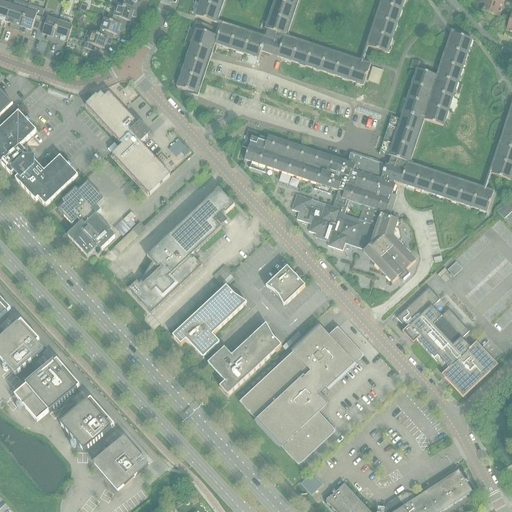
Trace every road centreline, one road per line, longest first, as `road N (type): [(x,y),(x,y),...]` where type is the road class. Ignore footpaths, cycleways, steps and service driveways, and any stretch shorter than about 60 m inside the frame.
road 1 (primary): [(278,511),(0,210)]
road 2 (primary): [(0,246),(245,511)]
road 3 (residential): [(366,324),(195,139)]
road 4 (residential): [(366,324),(428,266),(419,216),(402,209),(399,186)]
road 5 (residential): [(0,57),(77,83),(129,61)]
road 6 (residential): [(454,420),(366,324)]
